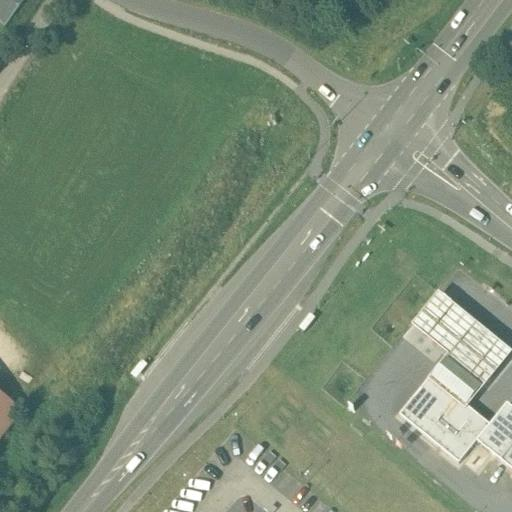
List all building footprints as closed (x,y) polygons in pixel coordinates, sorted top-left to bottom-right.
[(25,0),(0,0),(0,25),(4,29),(25,0)] [(451,315),(430,299),(403,332),(423,348),(443,363),(430,380),(466,407),(505,357),(451,315)] [(466,407),(430,380),(400,418),(459,466),(477,444),(490,428),(466,407)] [(0,395),(0,442),(23,414),(0,395)] [(511,410),(507,407),(490,428),(477,444),(511,472),(511,410)]
